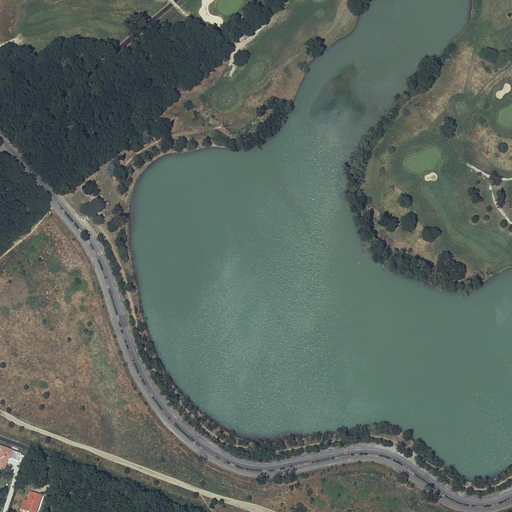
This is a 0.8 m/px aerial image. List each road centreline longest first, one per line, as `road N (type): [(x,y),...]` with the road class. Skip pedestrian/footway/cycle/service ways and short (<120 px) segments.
road 1 (unclassified): [(511,493),(490,502),(457,499),(384,453),(254,467),(207,448),(144,378),(94,244),(0,137)]
road 2 (unclassified): [(0,146),(90,250),(138,380),(193,445),(256,473),(380,458),(457,505),(511,501)]
